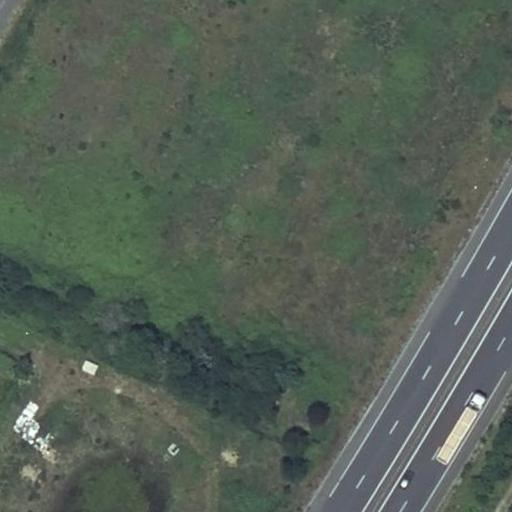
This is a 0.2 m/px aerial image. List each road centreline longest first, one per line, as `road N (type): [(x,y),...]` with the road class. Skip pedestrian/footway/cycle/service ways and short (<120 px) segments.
road 1 (trunk): [(511,220),(336,511)]
road 2 (trunk): [(395,511),(511,322)]
